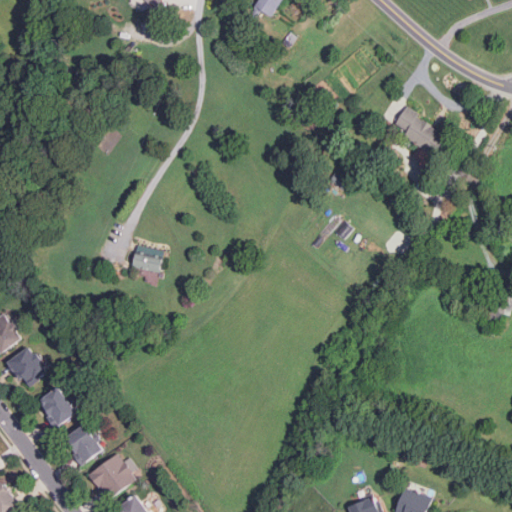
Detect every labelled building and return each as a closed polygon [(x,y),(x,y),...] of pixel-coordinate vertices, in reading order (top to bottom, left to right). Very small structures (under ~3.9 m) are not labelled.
[(168,0),(150,0),(163,9),(168,0)] [(258,0),(256,4),(273,17),(284,0),(258,0)] [(440,158),(407,137),(410,131),(398,123),(410,106),(421,113),(419,116),(441,130),(439,133),(451,141),(440,158)] [(67,116),(60,113),(63,108),(70,111),(67,116)] [(346,189),(333,179),(339,172),(352,182),(346,189)] [(414,227),(411,231),(405,227),(409,222),(414,227)] [(162,273),(168,253),(141,245),(135,265),(162,273)] [(500,326),(485,322),(489,308),(482,306),(487,290),(511,296),(511,313),(504,311),(500,326)] [(0,316),(0,344),(6,352),(26,336),(6,311),(0,316)] [(32,387),(52,368),(30,344),(10,363),(32,387)] [(59,427),(40,401),(60,387),(79,413),(59,427)] [(85,466),(77,455),(79,454),(72,444),(74,443),(70,438),(87,424),(107,449),(85,466)] [(111,501),(92,476),(121,454),(139,479),(111,501)] [(19,511),(0,511),(0,486),(7,482),(24,509),(19,511)] [(429,511),(399,511),(408,487),(435,497),(429,511)] [(118,511),(138,496),(150,511),(118,511)] [(353,511),(352,507),(378,497),(383,511),(353,511)]
